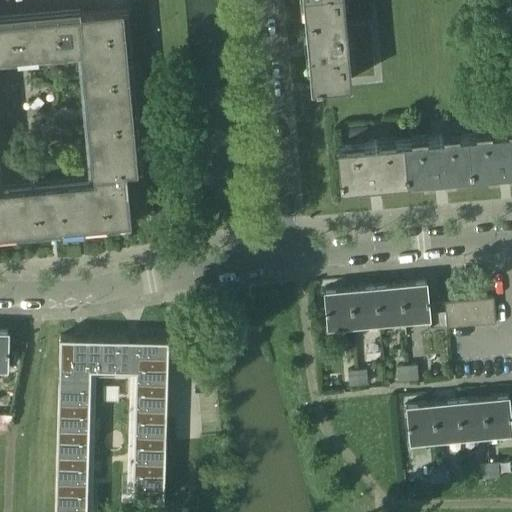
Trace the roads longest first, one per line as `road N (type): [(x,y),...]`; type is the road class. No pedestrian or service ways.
road 1 (residential): [(0,294),(72,294),(282,255)]
road 2 (residential): [(282,255),(258,0)]
road 3 (residential): [(282,255),(503,238)]
